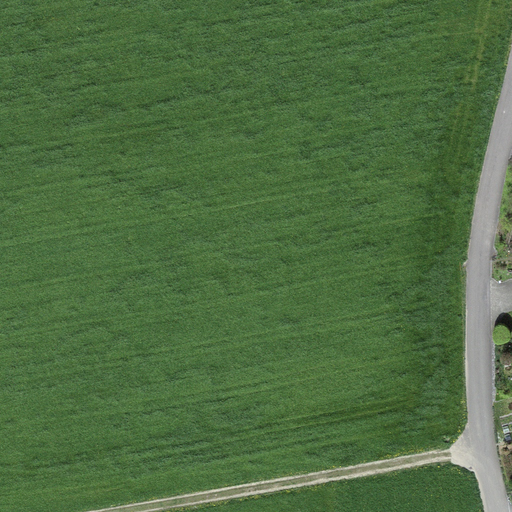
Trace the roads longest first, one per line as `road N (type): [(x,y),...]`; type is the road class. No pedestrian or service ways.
road 1 (residential): [(497,511),(483,446),(477,268),(511,93)]
road 2 (track): [(483,446),(95,511)]
